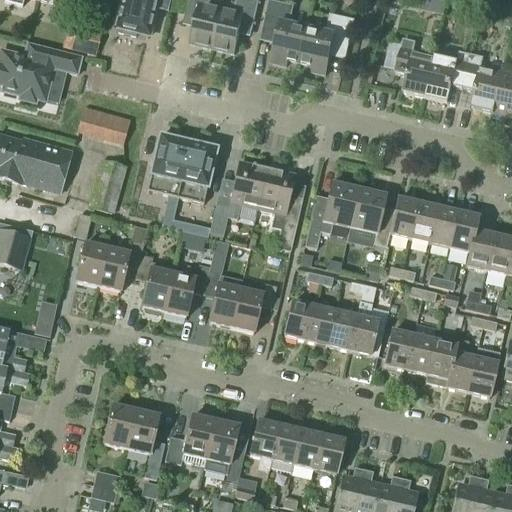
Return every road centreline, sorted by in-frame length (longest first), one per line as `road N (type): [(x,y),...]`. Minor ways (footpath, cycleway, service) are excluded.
road 1 (residential): [(511,459),(373,419),(360,407),(163,360),(97,346),(67,361)]
road 2 (residential): [(511,194),(495,190),(451,146),(347,119),(312,115),(295,127),(162,94)]
road 3 (residential): [(53,511),(58,491),(48,450),(67,361)]
